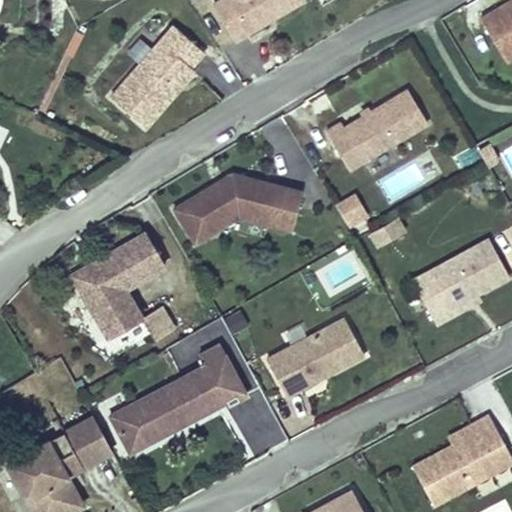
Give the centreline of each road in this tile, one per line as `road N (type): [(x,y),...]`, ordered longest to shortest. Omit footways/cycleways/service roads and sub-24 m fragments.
road 1 (residential): [(438,0),(98,196),(23,249),(0,278)]
road 2 (residential): [(197,511),(343,431),(429,398),(511,353)]
